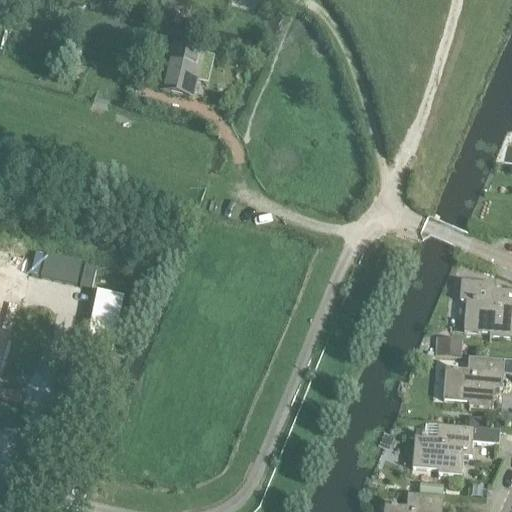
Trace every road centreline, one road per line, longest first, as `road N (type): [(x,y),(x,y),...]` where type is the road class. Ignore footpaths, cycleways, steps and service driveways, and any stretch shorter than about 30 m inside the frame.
road 1 (unclassified): [(223,511),(240,504),(255,478),(364,238),(388,207),(427,228)]
road 2 (track): [(28,127),(238,194)]
road 3 (track): [(456,0),(388,207)]
road 4 (track): [(238,194),(232,137),(203,110),(140,93)]
road 5 (track): [(238,194),(364,238)]
